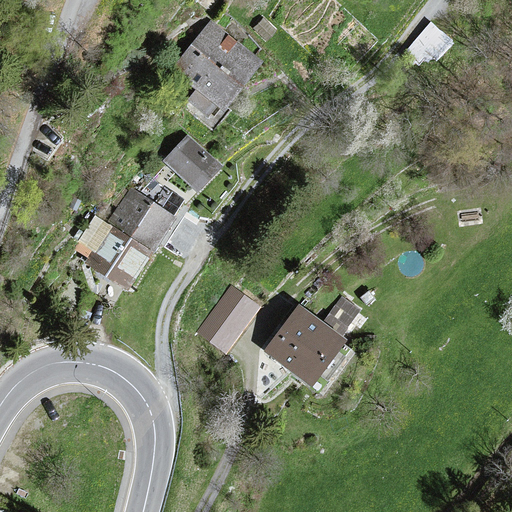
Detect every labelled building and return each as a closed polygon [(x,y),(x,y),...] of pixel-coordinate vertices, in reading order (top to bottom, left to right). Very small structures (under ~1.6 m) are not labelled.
[(427,51),(456,49),(453,21),(425,24),(427,51)] [(213,25),(180,67),(203,86),(192,100),(208,113),(218,101),(224,106),(260,63),(213,25)] [(220,166),(190,138),(169,161),(199,189),(220,166)] [(173,217),(134,189),(113,219),(152,247),(173,217)] [(149,252),(98,219),(80,246),(95,256),(91,262),(127,285),(149,252)] [(359,310),(342,298),(333,311),(350,323),(359,310)] [(301,308),(270,347),(313,380),(344,341),(301,308)]
